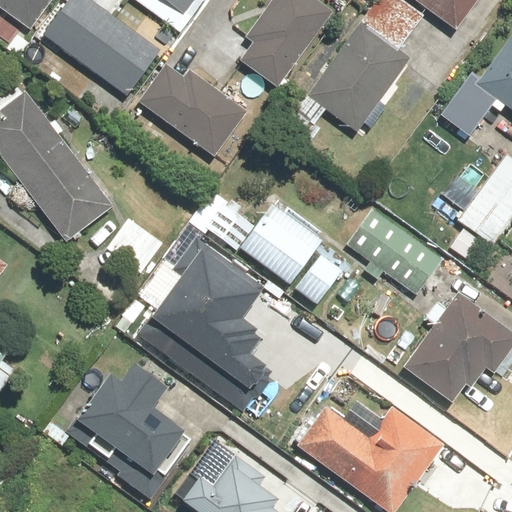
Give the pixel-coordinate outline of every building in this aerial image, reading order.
[(0,0),(0,10),(29,31),(51,0),(0,0)] [(85,0),(68,0),(42,36),(125,97),(157,53),(85,0)] [(158,0),(168,6),(157,22),(178,37),(202,3),(197,0),(158,0)] [(275,90),(329,14),(309,0),(270,0),(243,38),(252,44),(238,64),(275,90)] [(359,134),(411,60),(399,52),(424,17),(400,0),(375,0),(284,129),(306,145),(329,113),(359,134)] [(412,0),(453,29),(473,0),(412,0)] [(468,70),(436,117),(473,141),(497,107),(511,117),(511,26),(478,77),(468,70)] [(164,64),(136,103),(212,159),(246,113),(190,71),(184,79),(164,64)] [(0,160),(63,243),(109,208),(90,183),(96,178),(80,158),(78,159),(59,135),(62,133),(53,121),(47,126),(23,94),(18,97),(5,79),(0,82),(0,160)] [(491,246),(511,217),(511,162),(504,156),(456,220),(491,246)] [(237,250),(253,228),(235,215),(241,206),(229,198),(223,206),(221,205),(204,230),(235,252),(237,250)] [(320,242),(269,205),(253,228),(237,250),(288,286),(320,242)] [(364,262),(360,268),(377,280),(383,271),(418,295),(443,258),(368,208),(342,247),(364,262)] [(162,244),(127,220),(106,251),(141,275),(162,244)] [(263,290),(195,238),(172,268),(182,275),(146,322),(251,401),(270,376),(248,359),(262,341),(238,323),(263,290)] [(471,394),(488,369),(497,375),(511,353),(511,332),(455,294),(403,370),(454,405),(464,390),(471,394)] [(384,359),(422,320),(404,303),(366,341),(384,359)] [(0,349),(0,394),(15,374),(2,364),(9,356),(0,349)] [(104,461),(113,451),(149,479),(182,437),(150,411),(166,391),(134,366),(119,385),(109,378),(74,422),(93,436),(86,446),(104,461)] [(357,398),(342,418),(327,406),(296,448),(379,511),(398,511),(448,448),(392,406),(384,418),(357,398)] [(210,487),(199,479),(181,503),(193,511),(274,511),(271,509),(276,502),(259,490),(265,482),(232,458),(210,487)]
